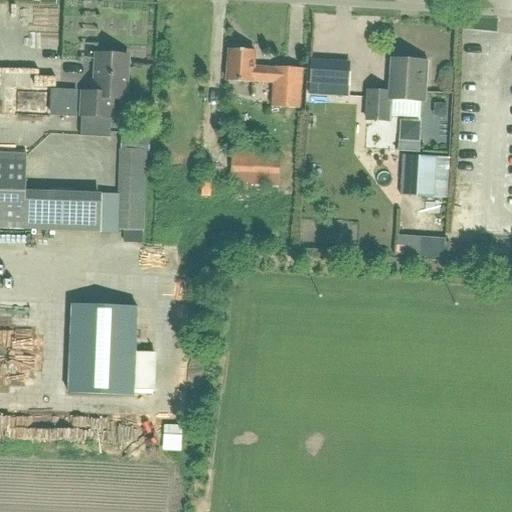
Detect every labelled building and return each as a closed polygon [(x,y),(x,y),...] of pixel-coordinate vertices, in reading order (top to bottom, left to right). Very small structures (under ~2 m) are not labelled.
[(252,84),(273,85),(271,108),(299,109),(302,69),(273,67),(273,69),(253,68),(254,51),(228,50),(226,83),(252,85),(252,84)] [(125,101),(127,57),(95,55),(93,94),(82,93),(80,117),(110,119),(111,100),(125,101)] [(391,60),(389,94),(382,94),(382,93),(368,92),(366,122),(380,122),(388,123),(389,116),(418,118),(419,103),(425,103),(426,84),(421,83),(422,73),(425,73),(425,65),(422,64),(422,62),(391,60)] [(348,97),(349,86),(309,84),(306,84),(305,94),(348,97)] [(51,90),(49,116),(76,118),(78,91),(51,90)] [(0,110),(27,111),(27,96),(0,95),(0,110)] [(314,109),(338,109),(338,98),(314,98),(314,109)] [(279,188),(280,155),(231,153),(230,186),(279,188)] [(0,229),(24,230),(27,156),(0,154),(0,229)] [(446,199),(448,159),(402,157),(399,197),(446,199)] [(137,308),(71,305),(67,395),(133,397),(133,394),(135,353),(137,308)]
